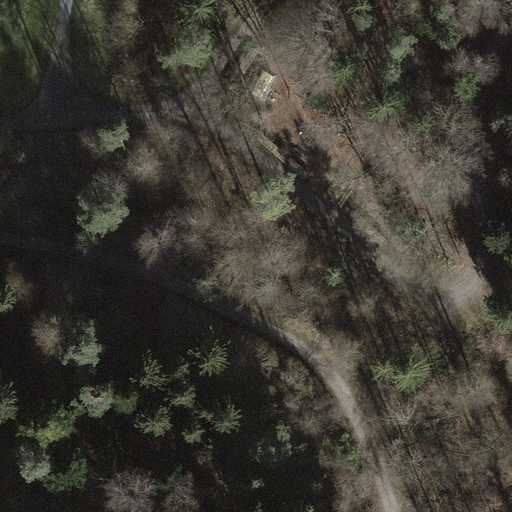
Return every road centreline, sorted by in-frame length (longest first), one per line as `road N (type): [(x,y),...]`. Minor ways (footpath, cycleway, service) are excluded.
road 1 (track): [(511,23),(495,39),(469,105),(469,165),(485,235),(480,292),(440,307),(412,295),(328,204),(168,106)]
road 2 (track): [(0,236),(154,272),(300,341),(343,397),(392,511)]
road 3 (track): [(57,120),(168,106),(219,68),(268,0)]
road 4 (track): [(66,0),(57,120)]
